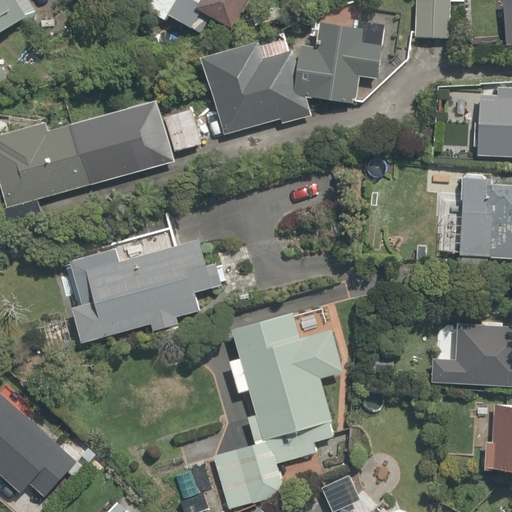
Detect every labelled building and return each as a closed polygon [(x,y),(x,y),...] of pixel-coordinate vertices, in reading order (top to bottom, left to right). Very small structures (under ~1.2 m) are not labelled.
[(0,0),(0,78),(2,77),(0,74),(0,30),(32,9),(25,0),(0,0)] [(143,0),(139,9),(164,22),(168,16),(197,31),(204,17),(233,32),(249,0),(143,0)] [(450,0),(414,0),(413,34),(449,36),(450,0)] [(511,0),(498,0),(501,45),(511,43),(511,0)] [(356,80),(377,80),(378,41),(357,40),(357,25),(314,24),(313,46),(290,46),(290,78),(306,78),(306,98),(356,98),(356,80)] [(294,100),(276,52),(257,59),(247,32),(230,39),(189,54),(221,138),(274,118),(278,129),(311,117),(306,103),(304,97),(294,100)] [(511,90),(495,89),(494,100),(482,100),(481,121),(471,121),(469,154),(511,156),(511,90)] [(59,124),(56,113),(0,129),(0,188),(5,204),(172,156),(170,152),(202,143),(190,103),(156,113),(151,97),(59,124)] [(511,178),(455,176),(451,254),(511,256),(511,178)] [(79,302),(69,305),(81,346),(200,310),(194,291),(213,285),(199,239),(117,264),(111,243),(65,257),(79,302)] [(238,261),(248,257),(244,246),(217,255),(233,300),(260,290),(254,273),(243,277),(238,261)] [(297,337),(287,307),(222,328),(231,357),(220,361),(232,397),(241,395),(254,436),(208,451),(227,511),(228,511),(251,505),(285,494),(275,464),(318,451),(316,442),(338,435),(320,377),(339,371),(325,328),(297,337)] [(450,355),(440,354),(439,385),(511,386),(511,354),(511,355),(511,347),(511,317),(480,316),(480,321),(451,320),(450,355)] [(3,397),(0,395),(0,476),(18,491),(23,485),(41,500),(64,472),(75,481),(96,454),(72,436),(62,449),(19,415),(26,407),(7,392),(3,397)] [(511,399),(450,396),(447,454),(469,455),(468,467),(511,468),(511,399)] [(467,511),(492,486),(475,470),(446,499),(459,511),(467,511)] [(209,511),(200,487),(170,498),(175,511),(209,511)] [(75,511),(78,492),(57,490),(54,511),(75,511)] [(103,511),(93,511),(92,511),(91,511),(131,511),(115,498),(103,511)]
